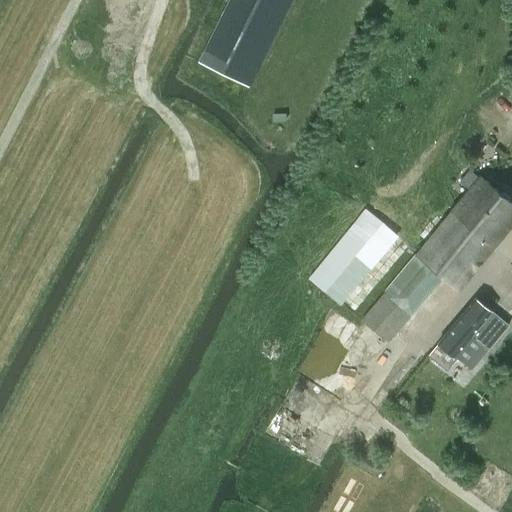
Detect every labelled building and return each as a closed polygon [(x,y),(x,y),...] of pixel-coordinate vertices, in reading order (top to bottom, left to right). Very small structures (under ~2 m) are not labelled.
[(243,85),(285,0),(232,0),(201,64),(243,85)] [(470,170),(460,182),(470,190),(480,178),(470,170)] [(511,201),(511,200),(511,193),(505,187),(501,191),(483,176),(480,178),(470,190),(416,255),(417,256),(362,320),(388,342),(444,278),(460,290),(511,225),(511,201)] [(385,222),(368,208),(311,277),(328,291),(385,222)] [(475,298),(438,343),(455,357),(455,356),(471,369),(508,325),(492,312),(475,298)]
